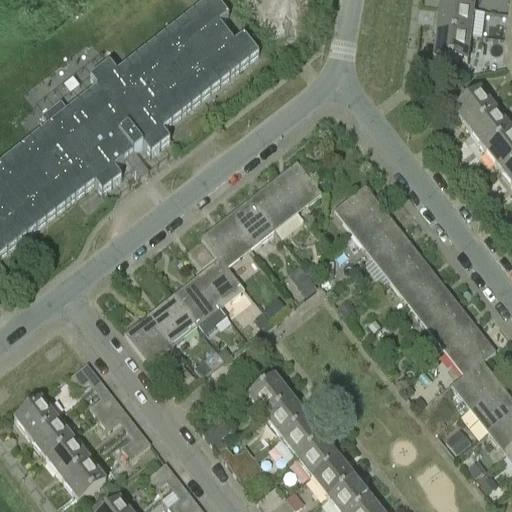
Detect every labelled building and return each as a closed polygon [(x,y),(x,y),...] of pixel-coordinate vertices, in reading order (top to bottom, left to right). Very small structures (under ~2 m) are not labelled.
[(113,0),(84,24),(97,40),(146,0),(113,0)] [(475,0),(439,0),(439,10),(474,14),(475,0)] [(48,131),(0,168),(0,262),(94,189),(102,198),(121,183),(113,173),(141,151),(142,151),(150,160),(169,145),(162,136),(258,60),(243,40),(233,48),(218,29),(228,21),(213,2),(194,16),(133,64),(116,77),(109,68),(89,83),(97,93),(70,113),(68,115),(60,106),(41,121),(48,131)] [(439,10),(436,36),(470,40),(481,41),(484,17),(473,16),(474,14),(439,10)] [(470,40),(436,36),(432,62),(467,66),(470,40)] [(511,63),(511,47),(504,46),(502,62),(511,63)] [(452,114),(469,135),(496,114),(479,93),(452,114)] [(496,114),(469,135),(484,155),(511,134),(496,114)] [(511,135),(511,134),(484,155),(500,175),(511,166),(511,135)] [(511,166),(500,175),(511,190),(511,166)] [(273,185),(297,217),(321,198),(297,167),(273,185)] [(274,235),(297,217),(273,185),(249,204),(274,235)] [(353,238),(384,214),(365,190),(334,214),(353,238)] [(250,254),(274,235),(249,204),(225,222),(250,254)] [(402,237),(384,214),(353,238),(372,262),(402,237)] [(226,272),(227,272),(250,254),(225,222),(201,241),(218,263),(219,263),(226,272)] [(402,237),(372,262),(390,285),(421,261),(402,237)] [(440,285),(421,261),(390,285),(409,309),(440,285)] [(219,263),(218,263),(195,281),(219,312),(244,293),(227,272),(226,272),(219,263)] [(310,283),(317,278),(310,270),(304,275),(310,283)] [(323,273),(322,285),(333,285),(334,273),(323,273)] [(195,281),(172,300),(196,331),(203,340),(226,321),(219,312),(195,281)] [(440,285),(409,309),(427,333),(458,308),(440,285)] [(308,287),(296,296),(304,305),(315,296),(308,287)] [(172,349),(196,331),(172,300),(148,318),(149,319),(172,349)] [(347,306),(337,314),(343,323),(354,315),(347,306)] [(477,332),(458,308),(427,333),(446,356),(477,332)] [(272,313),(266,313),(262,317),(269,325),(277,318),(272,313)] [(173,351),(172,349),(149,319),(124,338),(149,370),(173,351)] [(262,319),(253,326),(262,337),(271,329),(262,319)] [(372,338),(378,334),(373,328),(368,332),(372,338)] [(477,332),(446,356),(464,379),(464,380),(482,366),(483,366),(496,356),(477,332)] [(385,339),(381,335),(375,339),(379,344),(385,339)] [(230,360),(225,353),(217,358),(223,366),(230,360)] [(501,389),(483,366),(482,366),(464,380),(464,379),(451,389),(470,413),(501,389)] [(76,397),(96,381),(86,369),(66,384),(76,397)] [(192,377),(199,387),(209,379),(201,369),(192,377)] [(246,402),(247,403),(263,423),(290,402),(273,380),(246,402)] [(511,418),(511,403),(501,389),(470,413),(488,437),(511,418)] [(407,403),(414,398),(407,390),(400,395),(407,403)] [(98,425),(118,409),(109,397),(89,413),(98,425)] [(31,444),(57,424),(40,402),(14,423),(31,444)] [(290,402),(263,423),(279,443),(306,422),(290,402)] [(412,408),(419,416),(425,411),(419,402),(412,408)] [(128,421),(118,409),(98,425),(108,437),(128,421)] [(507,460),(511,456),(511,418),(488,437),(507,460)] [(306,422),(279,443),(295,463),(322,442),(306,422)] [(201,439),(202,440),(211,451),(231,435),(221,423),(201,439)] [(73,444),(57,424),(31,444),(46,465),(73,444)] [(447,447),(457,459),(470,448),(461,436),(447,447)] [(130,466),(150,450),(140,438),(121,453),(130,466)] [(322,442),(295,463),(311,483),(338,462),(322,442)] [(62,485),(89,464),(73,444),(46,465),(62,485)] [(224,467),(233,479),(254,464),(244,452),(224,467)] [(338,462),(311,483),(327,504),(354,482),(338,462)] [(105,485),(89,464),(62,485),(79,506),(105,485)] [(233,479),(243,491),(263,475),(254,464),(233,479)] [(469,475),(476,485),(486,477),(479,467),(469,475)] [(154,497),(175,481),(165,469),(145,484),(154,497)] [(354,482),(327,504),(333,511),(357,511),(369,503),(354,482)] [(497,491),(491,483),(480,492),(486,500),(497,491)] [(255,507),(259,511),(274,511),(285,504),(276,492),(255,507)] [(192,511),(196,509),(187,498),(168,511),(192,511)] [(107,511),(126,511),(119,503),(107,511)] [(376,511),(369,503),(357,511),(376,511)]
